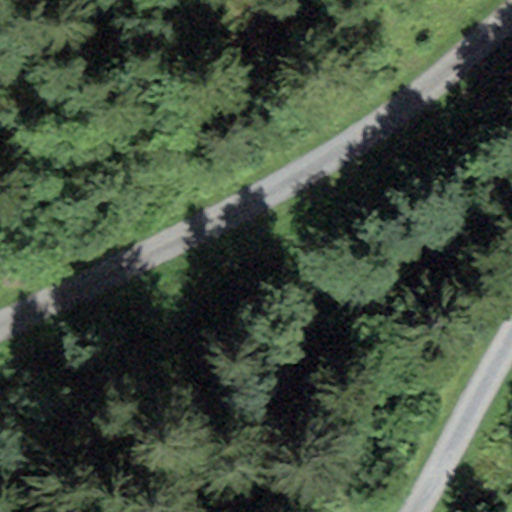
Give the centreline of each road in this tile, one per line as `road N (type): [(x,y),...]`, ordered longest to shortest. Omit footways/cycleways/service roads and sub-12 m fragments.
road 1 (unclassified): [(0,325),(307,171),(511,18)]
road 2 (unclassified): [(511,341),(417,511)]
